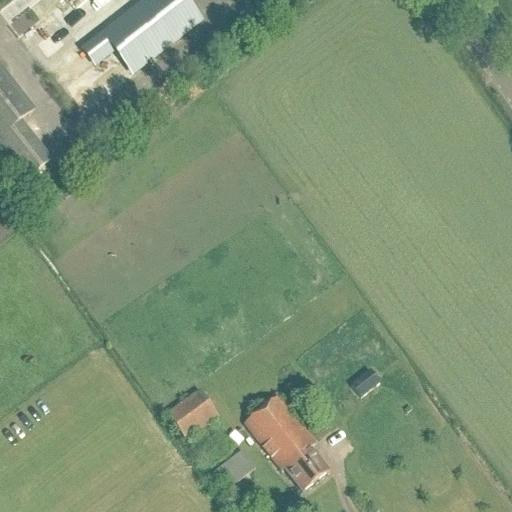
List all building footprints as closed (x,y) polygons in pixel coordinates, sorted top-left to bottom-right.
[(0,0),(0,18),(18,42),(73,0),(0,0)] [(80,122),(203,25),(183,0),(149,0),(47,80),(80,122)] [(0,154),(22,183),(49,162),(21,126),(32,118),(0,76),(0,154)] [(165,418),(184,444),(217,419),(198,394),(165,418)] [(347,399),(339,404),(345,412),(352,406),(347,399)] [(301,495),(326,475),(309,453),(315,448),(278,401),(243,429),(280,475),(283,473),(301,495)] [(240,454),(208,480),(222,497),(254,471),(240,454)]
